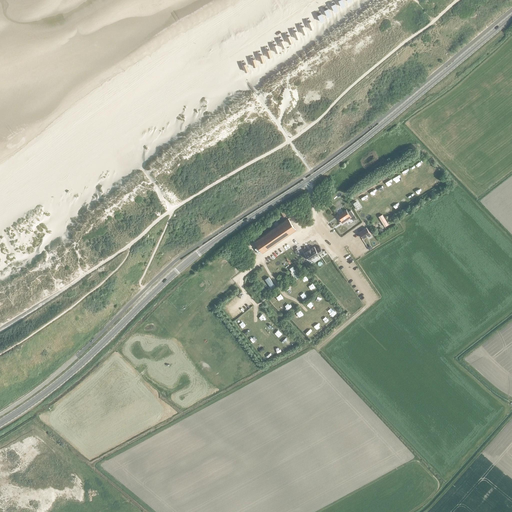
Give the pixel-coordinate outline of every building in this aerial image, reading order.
[(342,223),(351,217),(346,210),(338,215),(341,219),(340,220),(342,223)] [(262,252),(296,229),(288,218),(255,241),(262,252)] [(367,227),(359,232),(363,238),(370,233),(367,227)] [(304,250),(316,241),(311,234),(301,240),(300,238),(297,240),(304,250)] [(316,245),(305,253),(310,259),(324,250),(321,245),(317,247),(316,245)] [(300,277),(293,266),(290,268),(297,279),(300,277)]
